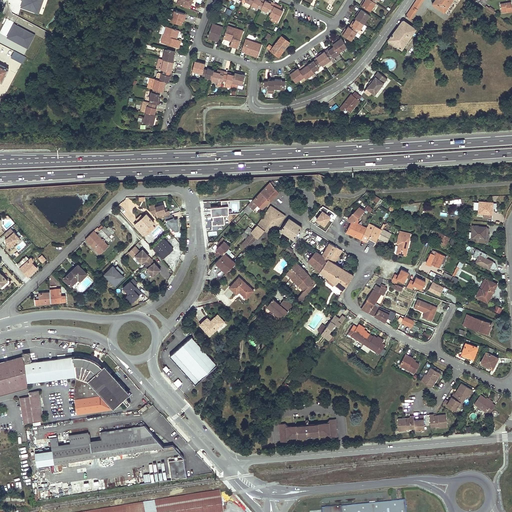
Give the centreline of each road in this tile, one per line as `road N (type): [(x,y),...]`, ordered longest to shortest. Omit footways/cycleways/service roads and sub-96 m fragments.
road 1 (trunk): [(0,176),(511,152)]
road 2 (trunk): [(511,140),(78,161)]
road 3 (tertiary): [(511,437),(234,461)]
road 4 (residential): [(409,0),(357,69),(310,99),(257,107),(254,65)]
road 5 (residential): [(31,285),(127,190),(181,188),(190,194),(194,226)]
road 6 (residential): [(460,366),(353,307),(348,291),(362,260),(333,240)]
road 7 (track): [(281,294),(247,326),(240,357),(216,376),(194,418)]
road 8 (tertiary): [(234,461),(156,377),(149,352)]
road 9 (tertiary): [(125,358),(218,463)]
